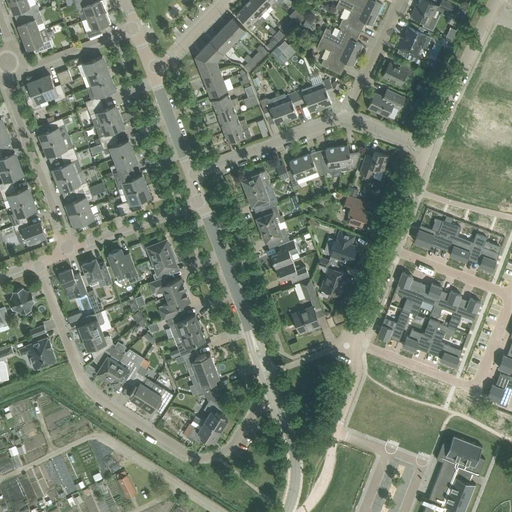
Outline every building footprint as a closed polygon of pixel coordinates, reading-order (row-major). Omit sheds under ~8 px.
[(23,9),(26,15),(39,10),(35,0),(12,0),(9,1),(14,13),(23,9)] [(84,6),(88,17),(107,10),(102,0),(98,0),(91,3),(89,0),(79,0),(75,2),(78,9),(84,6)] [(249,0),(245,5),(262,21),(265,18),(261,14),(266,9),(256,0),(249,0)] [(256,0),(266,9),(270,5),(274,9),(278,5),(272,0),(256,0)] [(343,18),(341,22),(361,31),(365,21),(373,25),(378,14),(347,0),(336,0),(339,1),(336,7),(340,9),(342,6),(351,10),(346,19),(343,18)] [(347,0),(378,14),(383,4),(375,0),(347,0)] [(411,16),(420,20),(424,22),(423,25),(433,29),(438,18),(432,15),(437,5),(427,0),(420,0),(417,8),(415,7),(411,16)] [(441,0),(439,6),(447,10),(456,14),(460,7),(451,3),(445,0),(441,0)] [(253,31),(262,21),(245,5),(237,13),(239,16),(238,17),(253,31)] [(18,25),(23,37),(40,30),(38,24),(44,22),(39,10),(26,15),(28,21),(18,25)] [(111,22),(107,10),(88,17),(92,28),(86,31),(89,37),(102,32),(100,26),(111,22)] [(294,19),(297,22),(299,24),(304,19),(300,14),(294,19)] [(225,25),(238,37),(246,29),(233,17),(225,25)] [(306,18),(303,26),(309,28),(313,21),(306,18)] [(322,37),(358,55),(363,44),(356,41),(361,31),(341,22),(339,26),(342,27),(338,36),(329,32),(331,29),(326,27),(322,37)] [(61,23),(48,28),(51,35),(63,29),(61,23)] [(218,32),(231,45),(238,37),(225,25),(218,32)] [(272,32),(279,39),(285,33),(278,26),(272,32)] [(401,37),(397,46),(409,52),(406,57),(418,62),(421,54),(418,53),(424,40),(429,42),(432,37),(409,26),(403,38),(401,37)] [(44,41),(40,30),(23,37),(27,48),(37,45),(39,51),(53,45),(50,39),(44,41)] [(211,40),(223,52),(231,45),(218,32),(211,40)] [(271,41),(267,45),(271,49),(279,40),(274,35),(270,40),(271,41)] [(353,65),(358,55),(322,37),(317,48),(321,50),(323,46),(332,50),(327,60),(324,58),(321,64),(341,74),(346,62),(353,65)] [(204,47),(216,60),(223,52),(211,40),(204,47)] [(259,51),(256,54),(261,59),(269,51),(264,46),(263,47),(258,41),(254,46),(256,48),(259,51)] [(284,41),(279,46),(284,52),(290,48),(284,41)] [(277,46),(273,51),(278,56),(282,51),(277,46)] [(204,47),(196,55),(216,60),(204,47)] [(282,52),(277,57),(282,63),(287,58),(282,52)] [(88,54),(81,57),(83,62),(90,59),(88,54)] [(246,60),(248,62),(253,67),(261,59),(256,54),(252,58),(250,56),(246,60)] [(84,62),(89,74),(107,67),(102,55),(84,62)] [(196,55),(200,66),(216,60),(196,55)] [(200,66),(203,76),(220,70),(216,60),(200,66)] [(383,76),(392,80),(401,84),(406,74),(412,77),(417,66),(403,60),(400,66),(390,62),(383,76)] [(250,71),(253,67),(248,62),(245,66),(250,71)] [(89,74),(93,85),(111,78),(107,67),(89,74)] [(63,70),(67,82),(73,80),(68,68),(63,70)] [(57,72),(61,83),(62,84),(67,82),(63,70),(57,72)] [(203,76),(207,86),(224,80),(220,70),(203,76)] [(246,71),(242,73),(245,83),(250,81),(246,71)] [(39,78),(46,98),(53,95),(56,101),(66,97),(62,84),(61,83),(55,85),(51,74),(39,78)] [(40,100),(46,98),(39,78),(28,83),(32,94),(26,96),(31,110),(42,106),(40,100)] [(85,101),(88,107),(102,102),(100,96),(115,89),(111,78),(93,85),(95,91),(90,93),(92,98),(85,101)] [(330,78),(313,85),(321,107),(326,105),(332,103),(328,92),(334,90),(330,78)] [(228,89),(224,80),(207,86),(211,96),(228,89)] [(245,87),(248,96),(255,94),(252,84),(245,87)] [(313,85),(296,91),(300,103),(306,100),(310,111),(316,109),(321,107),(313,85)] [(369,106),(388,115),(393,104),(400,108),(405,97),(387,89),(384,96),(375,92),(369,106)] [(283,93),(278,95),(288,120),(292,118),(298,115),(294,105),(300,103),(296,91),(285,95),(285,94),(283,93)] [(212,99),(216,110),(239,101),(237,97),(231,99),(229,93),(212,99)] [(259,103),(255,94),(248,96),(252,105),(259,103)] [(267,97),(260,99),(263,106),(266,115),(272,113),(276,121),(276,124),(283,121),(283,122),(288,120),(278,95),(272,97),(273,100),(269,101),(267,97)] [(411,107),(418,110),(422,102),(415,98),(411,107)] [(216,110),(220,121),(237,114),(235,108),(240,106),(239,101),(216,110)] [(99,115),(102,122),(120,115),(115,104),(104,108),(102,102),(88,107),(92,118),(99,115)] [(220,121),(224,131),(247,123),(245,118),(239,120),(237,114),(220,121)] [(99,136),(101,142),(115,137),(113,131),(124,127),(120,115),(102,122),(106,134),(99,136)] [(40,133),(44,144),(62,137),(58,126),(65,123),(63,117),(55,120),(49,122),(51,128),(40,133)] [(264,119),(256,122),(260,130),(266,128),(267,127),(267,125),(264,119)] [(249,127),(247,123),(224,131),(229,142),(245,136),(243,129),(249,127)] [(0,150),(1,150),(0,146),(0,143),(10,139),(6,128),(0,130),(0,150)] [(60,151),(62,157),(76,152),(74,146),(66,149),(62,137),(44,144),(49,156),(60,151)] [(113,151),(115,157),(133,150),(129,139),(118,143),(115,137),(101,142),(106,154),(113,151)] [(348,144),(337,146),(340,164),(345,163),(346,167),(349,169),(355,167),(358,160),(361,153),(350,155),(350,152),(348,144)] [(328,159),(321,160),(325,172),(333,171),(335,168),(335,165),(340,164),(337,146),(326,148),(328,159)] [(0,169),(1,169),(1,170),(19,163),(15,151),(3,155),(1,150),(0,150),(0,169)] [(110,166),(115,177),(129,172),(126,166),(138,162),(133,150),(115,157),(117,163),(110,166)] [(359,172),(363,173),(373,176),(376,167),(384,170),(389,156),(375,151),(373,156),(366,154),(362,163),(359,172)] [(53,168),(57,179),(75,172),(71,161),(78,158),(76,152),(62,157),(64,163),(53,168)] [(300,156),(307,173),(317,169),(319,175),(325,172),(321,160),(315,163),(311,152),(300,156)] [(288,173),(289,176),(293,185),(298,182),(297,177),(307,173),(300,156),(290,160),(294,171),(288,173)] [(0,182),(0,188),(1,190),(14,184),(12,179),(23,174),(19,163),(1,170),(5,181),(0,182)] [(281,179),(289,176),(288,173),(285,163),(277,166),(280,176),(281,179)] [(73,186),(75,192),(89,187),(87,181),(80,183),(75,172),(57,179),(62,191),(73,186)] [(125,186),(127,192),(146,185),(142,173),(131,178),(129,172),(115,177),(119,188),(125,186)] [(242,179),(247,192),(264,185),(265,185),(271,183),(269,177),(262,179),(259,172),(242,179)] [(11,198),(13,205),(32,198),(28,186),(17,190),(14,184),(1,190),(5,200),(11,198)] [(151,196),(146,185),(127,192),(130,199),(117,204),(121,215),(142,207),(140,201),(151,196)] [(265,185),(247,192),(248,194),(247,196),(249,201),(251,202),(252,205),(261,201),(263,207),(278,201),(274,190),(268,192),(265,185)] [(357,196),(359,189),(350,186),(348,193),(357,196)] [(66,202),(71,214),(90,207),(87,200),(93,197),(89,187),(75,192),(77,198),(66,202)] [(347,194),(343,207),(349,209),(348,212),(349,213),(346,222),(348,222),(348,223),(356,226),(357,224),(362,226),(365,218),(367,219),(370,211),(364,209),(367,201),(347,194)] [(10,214),(14,225),(28,219),(26,213),(37,209),(32,198),(13,205),(16,212),(10,214)] [(258,217),(257,217),(258,221),(257,223),(259,228),(261,228),(261,229),(279,222),(285,220),(283,214),(280,215),(276,202),(263,207),(260,208),(260,209),(262,208),(266,206),(268,213),(266,213),(258,217)] [(92,213),(90,207),(71,214),(75,225),(86,221),(89,227),(103,222),(98,211),(92,213)] [(307,221),(315,228),(320,224),(312,216),(307,221)] [(30,225),(28,219),(14,225),(16,231),(22,228),(28,243),(47,236),(41,221),(30,225)] [(421,224),(414,241),(430,247),(432,241),(443,245),(451,223),(443,219),(438,231),(421,224)] [(262,230),(260,232),(262,236),(264,237),(266,241),(267,240),(277,237),(280,243),(290,240),(285,227),(281,228),(279,222),(261,229),(262,230)] [(451,223),(443,245),(452,249),(450,254),(466,261),(476,236),(475,236),(472,244),(457,238),(461,227),(451,223)] [(330,236),(324,252),(332,254),(330,259),(342,264),(344,259),(352,261),(352,259),(354,259),(356,254),(355,252),(357,246),(351,244),(354,235),(340,230),(337,239),(330,236)] [(160,234),(141,241),(143,247),(145,249),(147,250),(150,250),(153,258),(173,251),(170,244),(169,244),(167,238),(162,240),(160,234)] [(476,236),(466,261),(467,261),(469,255),(482,260),(479,266),(492,271),(500,252),(481,245),(483,239),(476,236)] [(274,261),(276,266),(293,260),(301,257),(293,238),(290,240),(280,243),(278,244),(281,250),(279,250),(278,251),(272,254),(271,256),(273,261),(274,261)] [(111,253),(108,254),(112,263),(115,273),(118,280),(128,277),(130,283),(140,279),(138,273),(135,266),(132,257),(130,252),(124,254),(122,249),(119,250),(119,249),(118,249),(117,249),(116,249),(115,249),(114,250),(113,250),(112,251),(111,252),(111,253)] [(173,251),(153,258),(158,272),(153,274),(155,279),(166,275),(171,273),(169,268),(177,264),(174,258),(176,258),(173,251)] [(320,256),(317,262),(327,266),(329,259),(320,256)] [(104,279),(106,284),(113,282),(105,262),(98,264),(96,259),(83,264),(90,281),(103,276),(104,279)] [(295,266),(293,260),(276,266),(278,271),(277,271),(279,277),(281,278),(287,276),(288,276),(290,276),(293,281),(292,281),(292,282),(310,275),(306,265),(300,267),(299,264),(295,266)] [(329,266),(321,289),(340,295),(343,286),(345,279),(343,279),(346,272),(329,266)] [(78,296),(88,292),(80,272),(74,274),(72,268),(59,273),(66,292),(76,288),(79,295),(78,295),(78,296)] [(403,271),(395,291),(407,296),(402,309),(410,312),(421,283),(411,280),(413,275),(403,271)] [(165,290),(167,296),(186,289),(181,277),(168,282),(166,275),(155,279),(150,281),(153,291),(158,289),(159,292),(165,290)] [(311,278),(300,281),(307,298),(317,294),(311,278)] [(421,283),(410,312),(417,315),(423,299),(434,304),(430,313),(431,313),(442,286),(431,282),(430,287),(421,283)] [(9,299),(12,308),(13,310),(14,309),(21,312),(21,313),(32,309),(32,308),(31,308),(34,301),(35,301),(36,301),(31,290),(30,291),(24,288),(23,287),(24,287),(23,286),(12,291),(13,291),(13,292),(10,298),(10,299),(9,298),(9,299)] [(442,286),(431,313),(440,316),(443,307),(454,311),(459,298),(461,294),(451,290),(449,294),(440,291),(442,286)] [(287,288),(279,291),(281,296),(289,293),(289,292),(291,291),(292,289),(291,288),(289,287),(287,288)] [(164,318),(180,312),(177,306),(191,301),(186,289),(167,296),(169,302),(163,304),(164,307),(160,308),(164,318)] [(454,311),(449,326),(456,329),(462,314),(474,319),(481,301),(470,297),(468,302),(459,298),(454,311)] [(96,310),(104,307),(101,298),(93,301),(96,310)] [(135,298),(128,301),(131,307),(137,304),(135,298)] [(12,323),(5,305),(0,307),(0,324),(3,324),(4,326),(12,323)] [(300,332),(320,325),(313,306),(293,313),(300,332)] [(82,324),(79,325),(81,330),(83,336),(84,337),(102,330),(111,327),(104,309),(101,310),(89,315),(80,318),(80,319),(83,318),(85,323),(82,324)] [(82,310),(76,312),(78,318),(84,316),(82,310)] [(385,317),(378,335),(388,339),(390,335),(400,338),(409,313),(401,310),(397,321),(385,317)] [(74,314),(68,317),(70,322),(77,320),(74,314)] [(169,324),(174,336),(182,334),(200,326),(199,323),(201,323),(199,317),(197,318),(195,314),(169,324)] [(408,335),(404,345),(416,350),(418,344),(429,349),(440,321),(430,318),(425,333),(413,328),(409,336),(408,335)] [(440,321),(429,349),(443,354),(441,360),(456,365),(462,349),(441,341),(445,330),(438,328),(440,322),(440,321)] [(33,336),(38,335),(47,331),(44,323),(30,329),(33,336)] [(200,326),(182,334),(185,342),(177,344),(179,349),(181,355),(183,354),(196,349),(194,344),(205,339),(204,337),(206,336),(204,331),(202,332),(200,326)] [(102,330),(84,337),(84,339),(86,344),(88,349),(91,348),(94,347),(95,346),(98,354),(97,355),(94,357),(95,358),(107,348),(113,342),(111,335),(108,334),(104,336),(102,330)] [(148,332),(144,335),(149,341),(153,337),(148,332)] [(27,345),(19,348),(22,354),(29,351),(32,350),(39,366),(42,365),(44,366),(46,365),(48,364),(49,362),(56,360),(52,350),(54,349),(50,338),(48,339),(47,337),(38,341),(27,345)] [(95,358),(93,358),(96,362),(102,365),(99,368),(97,372),(98,373),(98,374),(98,375),(102,377),(103,377),(104,376),(108,379),(119,362),(124,354),(126,351),(116,345),(113,342),(107,348),(95,358)] [(0,348),(0,357),(14,352),(11,345),(0,348)] [(179,349),(170,353),(172,358),(181,355),(179,349)] [(194,363),(197,372),(215,365),(211,353),(207,355),(206,352),(199,355),(197,349),(196,349),(183,354),(187,366),(194,363)] [(504,354),(499,367),(511,372),(511,349),(510,356),(504,354)] [(119,362),(108,379),(113,382),(112,383),(112,384),(116,386),(117,386),(118,385),(119,386),(123,379),(129,382),(136,370),(138,368),(140,364),(124,354),(119,362)] [(136,370),(129,382),(134,386),(130,392),(132,393),(131,395),(130,397),(141,404),(152,388),(143,383),(147,377),(144,375),(148,369),(140,364),(138,368),(136,370)] [(204,393),(206,392),(218,387),(216,381),(217,381),(216,379),(220,377),(215,365),(197,372),(201,381),(194,383),(198,395),(204,393)] [(493,383),(488,396),(492,398),(498,400),(497,402),(507,406),(508,403),(507,402),(509,398),(511,388),(511,376),(503,373),(498,385),(496,384),(493,383)] [(152,388),(141,404),(152,411),(153,409),(160,414),(161,414),(174,393),(163,387),(155,382),(152,388)] [(205,420),(221,430),(228,420),(224,417),(226,415),(220,411),(223,406),(219,403),(220,401),(218,395),(220,394),(218,387),(206,392),(208,399),(209,400),(204,409),(210,412),(205,420)] [(194,424),(187,435),(200,443),(203,437),(209,441),(211,439),(214,441),(221,430),(205,420),(200,428),(194,424)] [(484,445),(455,434),(451,442),(444,440),(433,470),(441,473),(430,500),(423,498),(420,505),(427,507),(425,511),(454,511),(455,511),(457,511),(465,511),(475,485),(469,483),(474,470),(480,473),(487,456),(480,454),(484,445)] [(15,445),(7,448),(9,455),(11,454),(11,455),(18,453),(15,445)] [(100,472),(93,475),(96,480),(103,477),(100,472)] [(127,474),(118,479),(127,497),(136,493),(127,474)]
